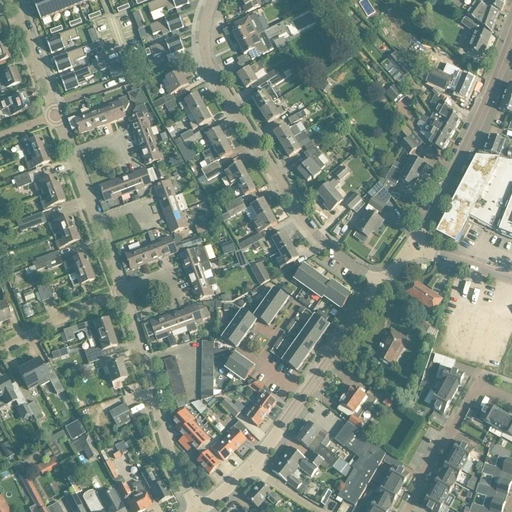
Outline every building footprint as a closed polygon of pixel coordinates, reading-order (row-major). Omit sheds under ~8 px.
[(51,17),(60,13),(55,0),(46,0),(44,1),(51,17)] [(70,9),(66,0),(55,0),(60,13),(70,9)] [(80,5),(77,0),(66,0),(70,9),(80,5)] [(167,8),(168,12),(175,9),(176,9),(189,4),(187,0),(159,0),(147,5),(151,14),(167,8)] [(242,0),(248,13),(261,7),(258,0),(242,0)] [(302,0),(294,4),(298,12),(306,8),(302,0)] [(470,0),(461,0),(456,8),(490,33),(498,13),(486,8),(473,2),(470,0)] [(488,6),(501,11),(505,0),(475,0),(488,6)] [(51,17),(44,1),(35,5),(35,4),(34,4),(41,21),(51,17)] [(136,22),(141,20),(138,13),(133,15),(136,22)] [(163,36),(170,33),(176,31),(184,28),(178,15),(149,26),(153,36),(161,32),(163,36)] [(233,34),(239,45),(265,32),(256,15),(234,25),(238,32),(233,34)] [(477,30),(479,27),(471,21),(466,18),(461,24),(475,34),(468,50),(474,53),(483,57),(492,36),(477,30)] [(279,26),(270,30),(272,36),(282,31),(279,26)] [(327,28),(321,31),(328,45),(334,42),(327,28)] [(67,43),(79,39),(76,29),(46,41),(51,54),(65,49),(69,47),(67,43)] [(265,32),(239,45),(244,56),(249,54),(252,61),(267,53),(273,50),(265,32)] [(170,55),(171,55),(184,50),(179,37),(178,37),(173,39),(150,48),(153,58),(165,53),(166,57),(170,55)] [(0,46),(0,65),(5,63),(4,61),(11,59),(5,45),(0,46)] [(72,68),(76,66),(75,62),(86,58),(83,49),(53,60),(59,73),(72,68)] [(100,64),(104,62),(105,62),(101,52),(96,54),(100,64)] [(290,52),(285,55),(288,61),(293,57),(290,52)] [(389,62),(399,73),(402,76),(405,72),(390,57),(387,60),(389,62)] [(101,71),(107,69),(104,62),(100,64),(98,65),(101,71)] [(389,62),(383,67),(400,87),(406,81),(402,76),(399,73),(389,62)] [(254,76),(264,70),(260,63),(256,66),(250,70),(249,69),(238,76),(246,89),(257,82),(254,76)] [(85,80),(94,77),(90,68),(61,79),(66,92),(79,87),(87,84),(85,80)] [(457,101),(464,104),(475,80),(458,72),(455,79),(431,68),(426,82),(446,91),(447,89),(455,92),(454,94),(459,96),(457,101)] [(1,76),(0,75),(0,91),(1,94),(3,93),(9,91),(8,89),(11,88),(20,84),(15,70),(5,73),(1,75),(1,76)] [(269,82),(277,77),(274,71),(267,76),(260,80),(264,85),(269,82)] [(166,79),(162,82),(166,90),(169,95),(170,96),(173,95),(188,86),(181,72),(175,75),(168,79),(166,79)] [(283,73),(277,77),(269,82),(273,88),(287,79),(283,73)] [(305,73),(302,76),(306,82),(310,80),(305,73)] [(327,94),(332,87),(322,80),(317,87),(327,94)] [(387,93),(397,105),(406,97),(396,86),(387,93)] [(278,100),(271,88),(265,92),(253,99),(260,112),(273,104),(278,100)] [(130,101),(135,104),(142,92),(141,89),(128,94),(130,101)] [(437,108),(433,116),(433,117),(434,117),(442,122),(441,123),(454,130),(460,120),(453,113),(442,102),(437,97),(438,97),(432,91),(432,92),(435,95),(430,104),(437,108)] [(142,92),(135,104),(140,106),(144,105),(147,103),(143,96),(142,92)] [(0,102),(0,107),(1,111),(7,109),(10,117),(30,109),(24,95),(5,103),(4,101),(0,102)] [(189,108),(192,114),(205,108),(198,95),(185,101),(186,102),(180,105),(183,111),(189,108)] [(511,100),(505,97),(500,111),(511,115),(511,100)] [(112,106),(105,108),(111,122),(117,120),(117,121),(126,117),(124,112),(125,111),(129,105),(126,98),(119,100),(120,102),(112,105),(112,106)] [(164,98),(152,104),(155,110),(167,104),(164,98)] [(165,105),(169,112),(177,108),(173,101),(165,105)] [(273,104),(260,112),(268,124),(277,119),(280,117),(286,113),(283,107),(277,111),(273,104)] [(135,118),(129,120),(132,129),(133,128),(136,135),(135,135),(135,136),(151,130),(151,129),(150,130),(147,123),(148,123),(148,122),(151,120),(152,120),(150,114),(147,115),(144,105),(140,106),(137,108),(134,113),(135,118)] [(96,129),(90,113),(88,108),(81,111),(83,116),(75,119),(74,118),(68,120),(72,131),(78,129),(80,134),(89,131),(89,130),(95,128),(95,129),(96,129)] [(98,110),(90,113),(96,129),(104,126),(104,125),(111,122),(105,108),(99,111),(98,110)] [(205,108),(192,114),(197,122),(190,125),(193,131),(200,127),(212,121),(205,108)] [(288,119),(291,125),(307,117),(310,115),(307,109),(304,111),(288,119)] [(423,116),(421,118),(427,126),(436,131),(435,133),(449,140),(454,130),(441,123),(442,122),(434,117),(433,117),(433,116),(430,120),(423,116)] [(427,126),(421,118),(417,125),(422,132),(424,132),(423,133),(432,138),(429,143),(434,146),(442,151),(449,140),(435,133),(436,131),(427,126)] [(274,134),(282,146),(294,138),(301,134),(296,126),(289,130),(288,128),(287,129),(286,127),(274,134)] [(208,136),(214,148),(215,148),(226,142),(219,129),(208,136)] [(139,143),(141,150),(155,145),(153,138),(154,138),(151,130),(135,136),(138,144),(139,143)] [(191,131),(181,136),(184,142),(194,136),(191,131)] [(294,138),(282,146),(289,158),(301,151),(300,149),(301,148),(299,144),(308,139),(304,132),(301,134),(294,138)] [(194,136),(184,142),(187,147),(203,139),(200,133),(194,136)] [(304,147),(308,152),(315,147),(325,141),(322,136),(304,147)] [(491,136),(485,152),(494,156),(497,157),(500,158),(508,159),(509,149),(510,149),(511,145),(505,142),(505,141),(491,136)] [(19,146),(24,159),(45,151),(41,138),(27,143),(26,140),(18,142),(20,146),(19,146)] [(400,146),(408,156),(416,149),(408,139),(400,146)] [(231,148),(232,145),(229,140),(226,142),(215,148),(214,148),(202,154),(205,160),(210,158),(213,164),(209,167),(202,171),(205,176),(221,168),(218,162),(233,154),(230,148),(231,148)] [(155,145),(141,150),(144,157),(143,157),(146,166),(162,160),(159,152),(158,152),(155,145)] [(315,147),(308,152),(304,154),(309,161),(298,171),(308,182),(312,178),(314,180),(322,173),(320,172),(325,167),(318,159),(322,156),(315,147)] [(45,151),(24,159),(29,170),(50,163),(45,151)] [(369,161),(372,165),(376,162),(376,163),(383,162),(381,155),(374,156),(369,161)] [(455,243),(470,216),(500,159),(476,157),(436,233),(455,243)] [(395,163),(393,167),(410,177),(409,178),(417,182),(426,166),(412,158),(405,169),(395,163)] [(511,162),(508,162),(500,159),(470,216),(479,221),(478,222),(486,226),(486,225),(488,226),(490,226),(493,228),(494,229),(497,231),(496,233),(511,239),(511,162)] [(231,186),(238,183),(248,177),(240,163),(226,171),(229,176),(226,177),(231,186)] [(153,167),(146,170),(149,179),(156,176),(153,167)] [(337,178),(335,181),(329,185),(318,194),(327,204),(324,206),(330,212),(343,201),(334,190),(339,186),(337,184),(340,181),(349,173),(344,167),(335,175),(337,178)] [(382,178),(380,182),(385,188),(390,196),(399,181),(413,189),(417,182),(409,178),(410,177),(393,167),(385,180),(382,178)] [(221,168),(205,176),(208,182),(215,178),(224,173),(221,168)] [(137,174),(131,176),(136,190),(142,188),(143,189),(151,185),(149,179),(146,170),(137,173),(137,174)] [(28,174),(14,179),(16,184),(30,179),(28,174)] [(124,178),(116,181),(121,196),(130,193),(129,192),(136,190),(131,176),(124,179),(124,178)] [(248,177),(238,183),(245,197),(255,191),(248,177)] [(41,190),(43,196),(60,190),(55,178),(41,183),(41,184),(35,186),(37,192),(41,190)] [(16,184),(18,189),(32,184),(30,179),(16,184)] [(121,196),(116,181),(115,181),(115,182),(109,185),(109,184),(100,187),(106,202),(115,199),(114,198),(121,196),(121,197),(121,196)] [(160,203),(160,204),(176,197),(175,198),(173,191),(174,191),(171,182),(154,188),(158,197),(159,196),(161,203),(160,203)] [(391,198),(390,196),(385,188),(380,182),(368,194),(373,200),(369,205),(374,208),(371,213),(370,212),(357,231),(368,238),(376,227),(378,229),(383,222),(375,217),(379,212),(381,213),(391,198)] [(60,190),(43,196),(39,197),(42,204),(45,212),(51,210),(50,207),(65,202),(60,190)] [(345,205),(351,211),(361,200),(355,194),(345,205)] [(164,211),(167,218),(181,213),(178,206),(179,205),(176,197),(160,204),(163,212),(164,211)] [(225,208),(228,213),(244,204),(241,199),(225,208)] [(252,206),(259,219),(270,213),(263,200),(255,205),(252,206)] [(244,204),(228,213),(231,219),(247,210),(244,204)] [(42,213),(16,223),(19,228),(44,218),(42,213)] [(183,220),(181,213),(167,218),(169,225),(168,225),(172,234),(187,228),(184,220),(183,220)] [(270,213),(259,219),(254,222),(252,223),(258,235),(250,240),(237,246),(241,252),(253,245),(253,246),(265,239),(262,233),(277,225),(270,213)] [(52,231),(54,238),(75,230),(70,217),(56,222),(56,223),(49,225),(52,231)] [(46,223),(44,218),(19,228),(20,233),(46,223)] [(205,225),(196,228),(198,235),(208,231),(205,225)] [(75,230),(54,238),(56,243),(58,249),(65,246),(65,247),(79,241),(75,230)] [(276,246),(280,253),(292,246),(285,233),(272,240),(273,241),(267,244),(270,250),(276,246)] [(176,240),(172,241),(174,246),(182,243),(179,235),(174,236),(176,240)] [(163,242),(157,244),(162,258),(168,255),(168,256),(177,253),(184,250),(182,243),(174,246),(172,241),(171,237),(162,241),(163,242)] [(190,240),(182,243),(185,250),(192,247),(201,243),(199,237),(190,240)] [(147,264),(141,249),(139,243),(129,247),(131,253),(126,255),(132,270),(140,267),(140,266),(146,264),(146,265),(147,264)] [(226,253),(236,251),(234,243),(224,245),(226,253)] [(149,246),(141,249),(147,264),(155,261),(155,260),(162,258),(157,244),(150,247),(149,246)] [(299,259),(292,246),(280,253),(283,259),(277,262),(281,269),(299,259)] [(186,271),(200,266),(200,265),(208,263),(203,248),(180,256),(183,265),(184,264),(187,271),(186,271)] [(34,261),(36,266),(59,258),(57,252),(34,261)] [(73,268),(75,274),(90,269),(85,256),(76,260),(70,262),(71,262),(64,265),(66,270),(73,268)] [(0,260),(6,277),(13,275),(7,258),(0,260)] [(36,266),(25,270),(27,276),(47,268),(48,270),(62,265),(59,258),(36,266)] [(190,279),(192,286),(214,278),(212,274),(207,276),(206,273),(212,270),(209,262),(208,263),(200,265),(200,266),(186,271),(189,280),(190,279)] [(251,269),(261,286),(272,280),(262,263),(251,269)] [(314,273),(305,266),(295,280),(304,287),(314,273)] [(75,274),(68,277),(71,283),(73,288),(94,280),(90,269),(75,274)] [(314,273),(304,287),(313,293),(323,279),(314,273)] [(434,277),(428,287),(432,290),(438,280),(434,277)] [(214,278),(192,286),(195,293),(194,293),(197,302),(213,296),(210,288),(216,285),(214,278)] [(322,300),(324,297),(323,297),(331,285),(323,279),(313,293),(322,300)] [(406,293),(434,311),(441,300),(413,282),(406,293)] [(333,283),(331,285),(323,297),(324,297),(332,303),(342,289),(333,283)] [(36,288),(38,293),(42,302),(53,298),(48,284),(36,288)] [(351,296),(342,289),(332,303),(341,310),(351,296)] [(268,299),(282,309),(288,300),(285,297),(274,290),(268,299)] [(20,294),(21,304),(36,301),(34,292),(20,294)] [(268,299),(261,308),(275,318),(282,309),(268,299)] [(26,318),(34,315),(29,303),(21,306),(26,318)] [(210,309),(216,311),(216,303),(203,303),(203,306),(210,309)] [(4,304),(0,305),(0,323),(10,320),(4,304)] [(188,310),(182,312),(187,326),(190,334),(197,331),(195,324),(210,318),(207,309),(199,312),(196,306),(188,309),(188,310)] [(255,317),(269,327),(275,318),(261,308),(255,317)] [(250,331),(256,322),(242,311),(236,321),(250,331)] [(175,314),(166,317),(172,332),(180,329),(180,328),(187,326),(182,312),(175,315),(175,314)] [(152,324),(145,327),(149,338),(156,335),(157,338),(158,342),(168,338),(171,348),(177,346),(174,337),(172,332),(166,317),(166,318),(160,320),(160,319),(151,323),(152,324)] [(315,317),(313,319),(309,326),(323,336),(329,327),(315,317)] [(93,339),(93,340),(112,334),(107,320),(97,323),(96,320),(84,324),(77,327),(63,331),(67,343),(75,340),(73,334),(82,331),(85,334),(87,341),(93,339)] [(417,320),(413,327),(436,340),(438,333),(430,328),(430,327),(417,320)] [(229,329),(243,340),(250,331),(236,321),(229,329)] [(316,345),(323,336),(309,326),(302,335),(316,345)] [(237,349),(243,340),(229,329),(223,339),(237,349)] [(375,356),(393,365),(407,340),(392,332),(383,348),(380,347),(375,356)] [(112,334),(93,340),(95,348),(93,348),(93,350),(85,353),(88,364),(102,360),(99,352),(116,347),(112,334)] [(310,354),(316,345),(302,335),(296,344),(310,354)] [(296,344),(290,352),(304,362),(310,354),(296,344)] [(51,354),(52,358),(59,356),(63,358),(67,357),(68,353),(64,350),(51,354)] [(283,361),(297,372),(304,362),(290,352),(283,361)] [(235,376),(245,361),(238,356),(236,355),(226,369),(235,376)] [(444,366),(446,358),(435,355),(433,363),(440,365),(444,366)] [(164,361),(166,367),(177,364),(175,357),(164,361)] [(38,360),(28,366),(39,386),(38,386),(39,388),(50,382),(38,360)] [(245,361),(235,376),(244,382),(254,368),(245,361)] [(106,367),(112,383),(127,378),(121,362),(106,367)] [(166,367),(168,373),(179,370),(177,364),(166,367)] [(28,366),(18,371),(28,391),(38,386),(39,386),(28,366)] [(446,369),(442,382),(443,382),(457,390),(459,387),(460,387),(464,375),(446,369)] [(168,373),(169,379),(181,376),(179,370),(168,373)] [(169,379),(171,385),(183,382),(181,376),(169,379)] [(11,392),(12,392),(5,378),(0,380),(0,401),(3,400),(7,406),(16,402),(11,392)] [(171,385),(173,391),(184,388),(183,382),(171,385)] [(443,382),(437,394),(451,402),(455,395),(457,390),(443,382)] [(251,385),(260,392),(263,387),(257,383),(251,385)] [(173,391),(175,398),(186,394),(184,388),(173,391)] [(342,404),(337,410),(351,419),(350,420),(348,423),(360,431),(365,424),(366,423),(360,418),(367,408),(370,410),(376,401),(366,394),(365,396),(361,393),(353,388),(346,398),(344,397),(340,403),(342,404)] [(214,392),(201,392),(201,401),(211,398),(214,397),(214,392)] [(260,402),(256,406),(267,415),(276,402),(268,396),(263,393),(257,400),(260,402)] [(175,398),(177,403),(188,400),(186,394),(175,398)] [(444,414),(451,402),(437,394),(430,407),(444,414)] [(210,408),(216,402),(212,399),(206,404),(210,408)] [(387,399),(384,403),(389,407),(392,403),(387,399)] [(188,400),(177,403),(178,409),(190,405),(188,400)] [(221,404),(236,418),(240,413),(226,400),(221,404)] [(43,419),(34,403),(27,406),(32,415),(36,423),(43,419)] [(27,405),(19,409),(25,419),(32,415),(27,406),(27,405)] [(109,413),(113,419),(125,412),(122,406),(109,413)] [(267,415),(256,406),(252,412),(250,410),(244,418),(250,421),(258,427),(267,415)] [(479,420),(483,422),(491,426),(499,412),(487,406),(484,412),(479,420)] [(478,410),(473,407),(472,407),(465,418),(471,422),(473,419),(478,410)] [(186,409),(173,422),(177,426),(175,429),(180,434),(180,433),(193,421),(198,416),(193,411),(190,414),(186,409)] [(125,412),(113,419),(117,428),(133,420),(129,411),(125,412)] [(499,412),(491,426),(504,433),(511,419),(499,412)] [(511,419),(504,433),(502,437),(511,442),(511,419)] [(72,440),(86,434),(81,420),(66,426),(72,440)] [(184,437),(179,442),(183,447),(202,430),(204,427),(199,422),(197,425),(193,421),(180,433),(184,437)] [(359,488),(350,504),(355,507),(374,476),(377,471),(387,453),(348,423),(347,424),(350,426),(337,442),(360,459),(353,469),(354,470),(348,480),(359,488)] [(314,454),(329,466),(333,468),(340,459),(326,449),(330,443),(328,436),(321,430),(320,432),(309,424),(296,440),(314,454)] [(202,430),(183,447),(188,452),(193,447),(197,451),(203,446),(203,447),(211,439),(206,435),(209,432),(204,427),(202,430)] [(229,436),(225,440),(235,451),(246,440),(239,433),(234,427),(227,433),(229,436)] [(89,460),(98,455),(88,436),(78,441),(89,460)] [(235,451),(225,440),(220,445),(218,442),(211,449),(224,462),(235,451)] [(121,454),(128,451),(124,442),(117,444),(121,454)] [(50,447),(56,457),(63,453),(58,443),(50,447)] [(458,443),(453,453),(468,461),(473,451),(458,443)] [(203,446),(197,451),(203,457),(197,462),(210,475),(220,465),(203,447),(203,446)] [(290,448),(281,460),(301,475),(296,471),(298,468),(311,478),(320,466),(326,471),(329,466),(314,454),(308,462),(290,448)] [(105,463),(114,480),(118,478),(109,461),(103,451),(100,452),(106,463),(105,463)] [(462,472),(468,461),(453,453),(447,463),(462,472)] [(394,467),(388,478),(403,485),(409,475),(400,470),(403,465),(400,463),(388,456),(385,462),(394,467)] [(37,466),(42,476),(60,467),(55,457),(37,466)] [(492,477),(511,483),(511,481),(511,460),(499,457),(495,468),(485,465),(482,474),(492,477)] [(301,475),(281,460),(272,472),(297,491),(302,484),(297,481),(301,475)] [(26,472),(22,463),(14,467),(39,511),(47,511),(46,509),(26,472)] [(449,478),(456,482),(462,472),(447,463),(441,474),(440,476),(447,480),(449,478)] [(142,475),(141,476),(144,481),(149,490),(151,489),(158,504),(169,498),(161,483),(157,485),(149,471),(146,467),(139,470),(142,475)] [(67,479),(76,495),(81,492),(73,476),(67,479)] [(113,480),(117,488),(118,488),(130,511),(142,511),(145,511),(144,510),(151,507),(138,483),(132,486),(133,488),(132,489),(134,493),(130,495),(124,484),(125,483),(122,476),(113,480)] [(447,480),(440,476),(434,487),(449,495),(455,485),(456,482),(449,478),(447,480)] [(486,497),(505,503),(511,483),(492,477),(489,488),(479,484),(476,494),(486,497)] [(398,496),(403,485),(388,478),(383,488),(398,496)] [(338,497),(350,504),(359,488),(348,480),(338,497)] [(258,508),(262,511),(264,511),(271,504),(275,508),(281,502),(261,484),(248,498),(258,508)] [(449,495),(434,487),(428,497),(443,505),(449,495)] [(326,488),(319,502),(327,505),(333,492),(326,488)] [(384,502),(392,506),(398,496),(383,488),(377,498),(376,501),(383,505),(384,502)] [(106,511),(99,499),(98,497),(97,495),(97,494),(96,494),(95,492),(92,491),(89,492),(86,494),(83,496),(82,498),(89,511),(106,511)] [(124,511),(113,491),(99,499),(106,511),(124,511)] [(0,494),(0,511),(10,511),(1,494),(0,494)] [(84,511),(75,494),(65,499),(71,511),(84,511)] [(428,497),(423,507),(430,511),(439,511),(443,505),(428,497)] [(483,507),(472,504),(471,509),(469,511),(502,511),(505,503),(486,497),(483,507)] [(383,505),(376,501),(370,511),(371,511),(388,511),(390,509),(392,506),(384,502),(383,505)] [(47,509),(48,511),(62,511),(57,503),(47,509)]
